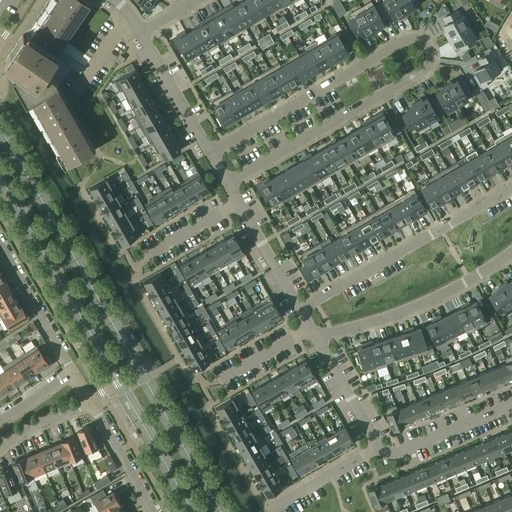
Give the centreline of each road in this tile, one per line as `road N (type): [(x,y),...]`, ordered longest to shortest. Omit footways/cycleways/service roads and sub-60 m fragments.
road 1 (residential): [(227,183),(428,68),(427,44),(405,39),(210,152)]
road 2 (secondary): [(217,511),(0,130)]
road 3 (secondary): [(0,174),(193,511)]
road 4 (residential): [(511,187),(298,309)]
road 5 (residential): [(314,336),(414,307),(511,249)]
road 6 (residential): [(72,374),(0,246)]
road 7 (residential): [(142,32),(210,152)]
road 8 (residential): [(381,452),(511,406)]
road 9 (residential): [(314,336),(381,452)]
road 10 (residential): [(381,452),(271,508)]
road 11 (residential): [(151,511),(90,405)]
